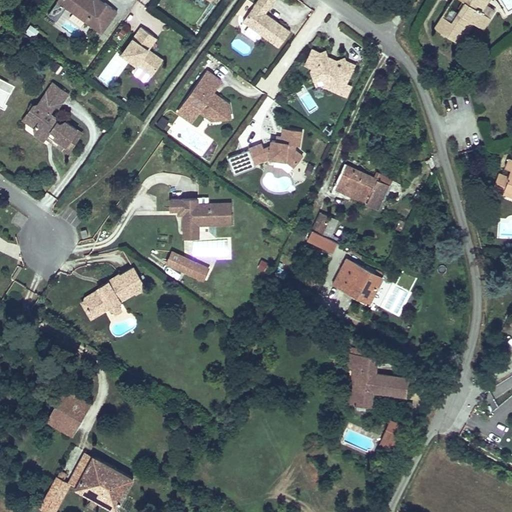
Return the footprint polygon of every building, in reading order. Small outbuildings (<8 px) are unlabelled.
[(66,7),(58,0),(48,14),(57,20),(66,7)] [(66,7),(74,12),(78,6),(69,0),(58,0),(66,7)] [(102,6),(94,0),(93,0),(69,0),(78,6),(74,12),(102,33),(117,11),(105,2),(102,6)] [(279,47),(290,31),(266,13),(274,0),(257,0),(243,21),(279,47)] [(470,20),(474,22),(484,28),(491,17),(481,13),(476,10),(482,0),(462,0),(465,1),(452,22),(442,15),(434,27),(456,41),(470,20)] [(489,0),(482,0),(476,10),(481,13),(489,0)] [(460,44),(474,22),(470,20),(456,41),(460,44)] [(39,31),(31,24),(25,32),(34,39),(39,31)] [(145,47),(153,35),(142,26),(122,54),(137,65),(152,75),(161,62),(147,52),(148,49),(145,47)] [(117,34),(122,38),(127,32),(122,28),(117,34)] [(157,38),(153,35),(145,47),(148,49),(157,38)] [(163,60),(148,49),(147,52),(161,62),(163,60)] [(332,81),(330,85),(329,88),(346,96),(352,86),(347,83),(355,64),(346,60),(345,57),(337,60),(328,56),(326,50),(320,52),(314,49),(305,64),(312,68),(332,81)] [(62,66),(54,60),(49,68),(57,74),(58,72),(62,67),(62,66)] [(147,83),(152,75),(137,65),(132,73),(147,83)] [(323,82),(330,85),(332,81),(312,68),(311,71),(313,78),(321,76),(325,78),(323,82)] [(219,96),(216,101),(210,96),(221,80),(208,70),(178,111),(192,121),(199,111),(206,116),(209,111),(221,118),(231,117),(229,103),(219,96)] [(0,88),(11,94),(15,86),(0,78),(0,88)] [(40,119),(35,127),(36,134),(45,141),(47,137),(48,135),(60,144),(58,146),(68,152),(82,133),(65,120),(62,124),(54,118),(55,116),(50,113),(56,105),(59,107),(69,93),(53,82),(38,104),(34,105),(29,112),(40,119)] [(23,119),(35,127),(40,119),(29,112),(23,119)] [(157,124),(163,128),(168,121),(162,116),(157,124)] [(294,166),(303,154),(295,147),(296,144),(300,144),(303,129),(282,126),(280,138),(269,137),(269,143),(263,145),(261,141),(248,146),(254,162),(269,157),(269,156),(285,158),(285,159),(294,166)] [(47,137),(58,146),(60,144),(48,135),(47,137)] [(242,151),(226,157),(233,174),(249,168),(242,151)] [(511,191),(511,160),(509,159),(506,167),(511,169),(509,177),(499,173),(493,188),(504,193),(506,189),(511,191)] [(334,187),(378,207),(391,179),(377,173),(375,177),(345,163),(334,187)] [(185,208),(185,212),(185,227),(200,227),(200,222),(232,222),(232,201),(210,201),(210,195),(200,195),(200,197),(172,197),(172,208),(180,208),(185,208)] [(321,233),(330,215),(322,211),(313,229),(321,233)] [(337,218),(330,215),(321,233),(328,236),(337,218)] [(300,224),(295,232),(303,237),(308,229),(300,224)] [(200,235),(200,227),(185,227),(185,235),(200,235)] [(328,236),(321,233),(313,229),(308,238),(333,250),(337,241),(328,236)] [(190,273),(195,262),(172,251),(167,262),(190,273)] [(352,286),(371,296),(382,275),(347,257),(339,273),(346,277),(342,285),(350,290),(352,286)] [(259,267),(264,270),(268,264),(262,260),(259,267)] [(209,268),(195,262),(190,273),(204,279),(209,268)] [(101,290),(100,288),(86,297),(85,301),(87,305),(86,306),(88,309),(89,308),(91,312),(99,307),(102,311),(110,307),(114,309),(117,311),(121,308),(120,305),(121,301),(120,300),(137,291),(136,289),(144,284),(134,267),(120,275),(119,274),(110,279),(112,283),(111,284),(101,290)] [(302,279),(305,274),(306,273),(299,268),(295,274),(302,279)] [(334,281),(342,285),(346,277),(339,273),(334,281)] [(314,280),(305,274),(302,279),(311,284),(314,280)] [(99,287),(100,288),(101,290),(111,284),(109,281),(99,287)] [(369,300),(371,296),(352,286),(350,290),(369,300)] [(363,372),(366,355),(367,348),(352,346),(351,353),(349,367),(352,368),(352,370),(358,371),(356,387),(350,387),(349,403),(371,407),(373,391),(407,396),(408,391),(409,378),(375,373),(363,372)] [(378,357),(366,355),(363,372),(375,373),(378,357)] [(47,419),(73,434),(91,403),(65,388),(47,419)] [(388,439),(385,444),(393,448),(402,425),(390,419),(383,435),(388,439)] [(380,442),(385,444),(388,439),(383,435),(380,442)] [(86,451),(70,483),(77,487),(94,455),(86,451)] [(94,455),(77,487),(116,509),(133,478),(94,455)] [(50,511),(53,511),(70,483),(64,480),(67,473),(61,470),(40,504),(50,511)]
